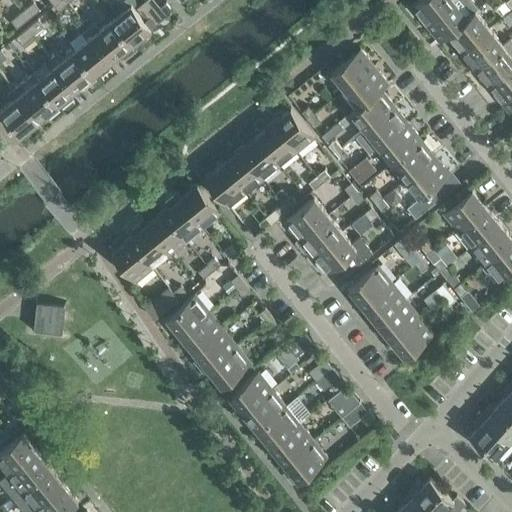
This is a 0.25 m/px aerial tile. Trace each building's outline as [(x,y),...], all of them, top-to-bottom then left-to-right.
[(70,0),(55,0),(53,2),(59,10),(71,0),(70,0)] [(125,8),(113,18),(135,46),(148,36),(145,32),(168,14),(171,11),(171,6),(167,1),(145,19),(129,0),(122,0),(120,2),(125,8)] [(418,0),(412,5),(426,23),(453,0),(418,0)] [(440,40),(448,34),(447,33),(469,16),(468,15),(476,9),(478,7),(472,0),(453,0),(426,23),(440,40)] [(34,1),(23,10),(29,18),(40,8),(34,1)] [(461,50),(490,26),(476,9),(468,15),(469,16),(447,33),(448,34),(461,50)] [(29,18),(23,10),(12,19),(18,27),(29,18)] [(27,27),(34,35),(45,25),(39,18),(27,27)] [(95,22),(89,27),(114,57),(120,52),(123,56),(135,46),(113,18),(100,28),(95,22)] [(461,50),(474,67),(504,43),(490,26),(461,50)] [(22,44),(34,35),(27,27),(16,36),(22,44)] [(88,38),(75,48),(98,76),(111,66),(108,63),(114,57),(89,27),(82,32),(88,38)] [(474,67),(488,84),(511,64),(511,38),(511,37),(504,43),(474,67)] [(346,88),(375,64),(361,47),(332,71),(346,88)] [(58,52),(51,57),(76,87),(82,82),(86,86),(98,76),(75,48),(63,58),(58,52)] [(51,57),(33,72),(61,106),(73,96),(70,92),(76,87),(51,57)] [(381,87),(382,88),(389,82),(375,64),(346,88),(359,104),(359,105),(381,87)] [(511,64),(488,84),(501,100),(511,91),(511,64)] [(33,72),(14,87),(39,118),(45,113),(48,116),(61,106),(33,72)] [(13,99),(0,109),(23,137),(36,126),(33,123),(39,118),(14,87),(8,92),(13,99)] [(366,128),(395,104),(382,88),(381,87),(359,105),(359,104),(351,110),(366,128)] [(511,91),(501,100),(511,113),(511,91)] [(366,128),(356,135),(370,152),(379,145),(409,121),(395,104),(366,128)] [(302,110),(309,118),(315,113),(309,105),(302,110)] [(291,107),(274,121),(298,150),(315,136),(291,107)] [(309,118),(315,126),(322,121),(315,113),(309,118)] [(321,134),(327,141),(344,127),(338,120),(321,134)] [(257,134),(281,164),(298,150),(274,121),(257,134)] [(393,161),(422,138),(409,121),(379,145),(393,161)] [(240,148),(264,177),(281,164),(257,134),(240,148)] [(329,144),(336,152),(343,146),(336,138),(329,144)] [(406,178),(436,154),(422,138),(393,161),(406,178)] [(336,152),(342,160),(349,154),(343,146),(336,152)] [(240,148),(223,161),(247,191),(264,177),(240,148)] [(416,217),(440,198),(431,187),(450,172),(436,154),(406,178),(420,196),(408,206),(416,217)] [(206,176),(230,205),(247,191),(223,161),(206,176)] [(349,169),(356,177),(363,171),(356,163),(349,169)] [(325,168),(317,175),(323,181),(331,175),(325,168)] [(323,181),(317,175),(309,181),(315,188),(323,181)] [(352,195),(358,189),(352,181),(345,187),(352,195)] [(198,182),(180,196),(204,226),(222,211),(198,182)] [(283,201),(289,196),(282,186),(276,191),(283,201)] [(458,228),(487,205),(473,187),(444,211),(458,228)] [(358,189),(352,195),(358,203),(365,197),(358,189)] [(370,194),(377,202),(383,197),(377,189),(370,194)] [(292,195),(284,202),(289,209),(297,202),(292,195)] [(300,237),(329,213),(315,195),(286,219),(300,236),(300,237)] [(204,226),(180,196),(164,210),(187,239),(204,226)] [(383,197),(377,202),(383,210),(390,205),(383,197)] [(289,209),(284,202),(276,208),(281,215),(289,209)] [(471,245),(501,221),(487,205),(458,228),(471,245)] [(379,214),(372,206),(365,212),(372,220),(379,214)] [(276,208),(267,215),(272,222),(281,215),(276,208)] [(187,239),(164,210),(147,223),(170,253),(187,239)] [(313,253),(343,230),(329,213),(300,237),(300,236),(296,239),(305,250),(308,251),(310,249),(313,253)] [(264,229),(272,222),(267,215),(259,222),(264,229)] [(511,235),(501,221),(471,245),(485,262),(511,240),(511,235)] [(147,223),(130,237),(154,266),(170,253),(147,223)] [(343,230),(313,253),(328,271),(338,263),(347,273),(374,252),(360,235),(352,241),(343,230)] [(412,264),(422,257),(404,235),(394,243),(412,264)] [(154,266),(130,237),(112,251),(136,280),(154,266)] [(421,245),(427,253),(434,247),(427,239),(421,245)] [(511,240),(485,262),(499,279),(511,269),(511,240)] [(229,257),(237,250),(232,243),(224,250),(229,257)] [(383,252),(390,260),(401,251),(394,243),(383,252)] [(434,262),(437,265),(441,270),(448,264),(441,256),(434,262)] [(207,264),(208,265),(213,270),(221,264),(215,257),(207,264)] [(423,257),(416,262),(422,270),(429,265),(423,257)] [(364,304),(393,280),(379,263),(349,287),(364,304)] [(207,264),(205,265),(199,270),(205,277),(213,270),(208,265),(207,264)] [(441,270),(454,287),(461,281),(448,264),(441,270)] [(245,281),(238,273),(232,279),(238,287),(245,281)] [(223,285),(228,293),(236,286),(230,279),(223,285)] [(393,280),(364,304),(377,321),(407,297),(393,280)] [(245,281),(238,287),(245,295),(251,289),(245,281)] [(461,281),(454,287),(461,295),(468,289),(461,281)] [(443,296),(450,290),(443,282),(436,288),(443,296)] [(168,284),(144,303),(154,317),(179,298),(173,291),(168,284)] [(173,291),(179,298),(187,291),(181,284),(173,291)] [(468,289),(461,295),(472,309),(479,303),(468,289)] [(450,290),(443,296),(449,304),(456,298),(450,290)] [(196,291),(167,315),(181,333),(210,309),(196,291)] [(67,301),(62,305),(40,302),(34,295),(33,297),(39,304),(37,326),(32,330),(33,331),(38,327),(60,329),(66,337),(67,336),(61,328),(63,306),(68,303),(67,301)] [(407,297),(377,321),(391,338),(420,314),(407,297)] [(265,320),(272,315),(266,307),(259,312),(265,320)] [(210,309),(181,333),(194,350),(224,326),(210,309)] [(420,314),(391,338),(405,355),(434,332),(420,314)] [(279,323),(275,319),(272,315),(265,320),(272,328),(279,323)] [(224,326),(194,350),(198,354),(197,356),(195,360),(203,370),(208,367),(237,343),(224,326)] [(313,355),(320,349),(314,341),(313,342),(306,332),(294,342),(289,337),(285,340),(297,355),(307,347),(313,355)] [(237,343),(208,367),(222,384),(252,360),(237,343)] [(333,366),(326,358),(327,357),(320,349),(313,355),(320,363),(308,372),(315,381),(333,366)] [(340,388),(347,383),(341,375),(340,375),(333,366),(315,381),(322,390),(334,380),(340,388)] [(244,411),(273,387),(259,370),(230,393),(244,411)] [(511,411),(511,382),(511,381),(502,391),(506,394),(500,401),(511,411)] [(340,388),(327,399),(334,407),(354,391),(347,383),(340,388)] [(257,428),(287,404),(273,387),(244,411),(257,428)] [(361,400),(354,391),(334,407),(341,416),(361,400)] [(287,404),(257,428),(271,445),(300,421),(311,412),(298,395),(287,404)] [(341,416),(349,425),(362,415),(369,409),(361,400),(341,416)] [(482,413),(510,439),(511,437),(511,411),(500,401),(494,408),(490,404),(482,413)] [(375,417),(369,409),(362,415),(368,423),(375,417)] [(495,456),(510,439),(482,413),(473,423),(477,426),(470,434),(495,456)] [(285,461),(314,437),(300,421),(271,445),(285,461)] [(6,426),(0,430),(0,435),(3,440),(11,433),(6,426)] [(0,462),(8,473),(38,449),(23,431),(0,450),(0,462)] [(299,479),(328,455),(314,437),(285,461),(289,466),(287,468),(286,473),(293,482),(298,478),(299,479)] [(38,449),(8,473),(0,479),(14,496),(51,466),(38,449)] [(51,466),(14,496),(27,511),(28,511),(35,506),(65,482),(51,466)] [(435,511),(452,511),(464,500),(456,492),(452,496),(431,476),(423,483),(420,479),(411,488),(435,511)] [(65,482),(35,506),(40,511),(64,511),(79,500),(65,482)] [(400,508),(404,511),(435,511),(411,488),(402,497),(406,501),(400,508)]
